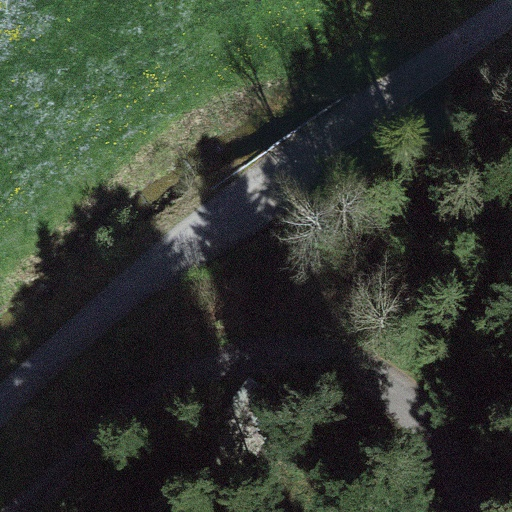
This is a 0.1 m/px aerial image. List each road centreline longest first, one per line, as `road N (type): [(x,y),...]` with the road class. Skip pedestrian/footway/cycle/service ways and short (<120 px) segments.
road 1 (residential): [(509,0),(191,234),(0,412)]
road 2 (track): [(466,511),(418,416),(371,378),(312,366),(248,366),(186,389),(123,425),(31,511)]
